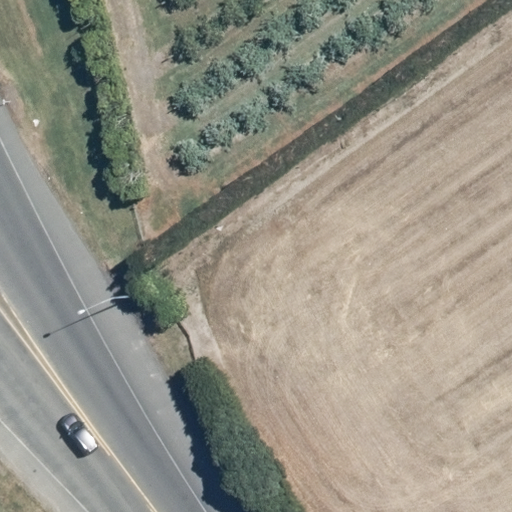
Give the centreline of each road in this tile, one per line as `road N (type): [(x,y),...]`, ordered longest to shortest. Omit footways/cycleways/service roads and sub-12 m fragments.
road 1 (secondary): [(0,222),(139,485)]
road 2 (secondary): [(139,485),(0,345)]
